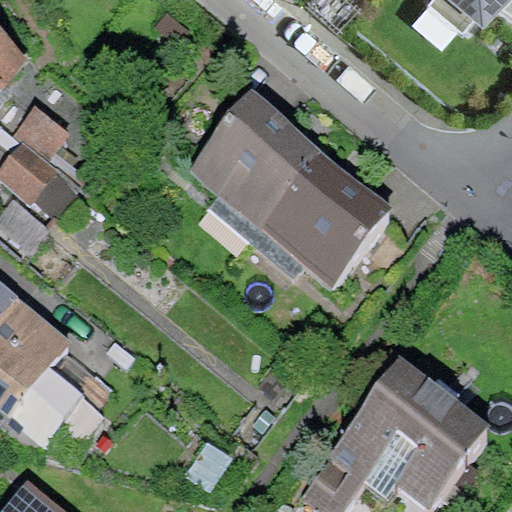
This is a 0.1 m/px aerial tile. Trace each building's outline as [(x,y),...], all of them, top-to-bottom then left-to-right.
[(507,0),(450,0),(484,28),(507,0)] [(0,111),(28,78),(0,54),(0,111)] [(328,171),(257,112),(194,187),(265,246),(328,171)] [(76,150),(42,124),(23,149),(57,175),(76,150)] [(55,191),(21,165),(1,190),(36,217),(55,191)] [(399,231),(328,171),(265,246),(337,305),(399,231)] [(0,345),(22,317),(0,299),(0,345)] [(73,358),(22,317),(0,345),(0,417),(52,458),(88,412),(52,384),(73,358)] [(460,511),(507,452),(409,376),(302,511),(355,511),(370,493),(392,511),(404,496),(424,511),(460,511)] [(42,511),(29,501),(19,511),(42,511)]
